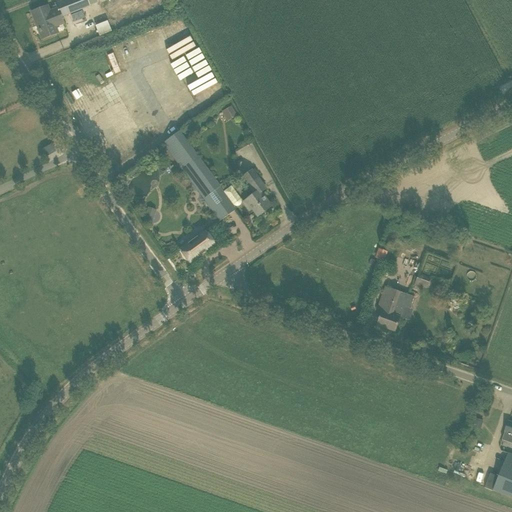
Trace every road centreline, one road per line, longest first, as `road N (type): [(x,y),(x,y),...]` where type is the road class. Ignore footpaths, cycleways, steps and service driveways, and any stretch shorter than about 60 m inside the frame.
road 1 (tertiary): [(227,272),(418,140),(511,94)]
road 2 (unclassified): [(511,391),(252,308),(227,272)]
road 3 (tertiary): [(0,502),(52,401),(180,301)]
road 4 (unclassified): [(180,301),(70,149)]
road 5 (unclassified): [(70,149),(0,28)]
